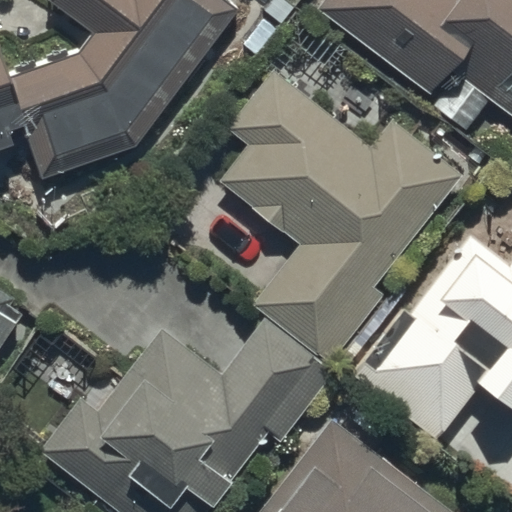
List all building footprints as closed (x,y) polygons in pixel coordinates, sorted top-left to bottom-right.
[(0,138),(23,131),(40,182),(136,149),(238,11),(223,0),(47,0),(47,1),(91,34),(78,52),(9,77),(0,52),(0,138)] [(511,0),(323,0),(316,10),(430,96),(449,71),(511,117),(511,0)] [(299,245),(251,305),(328,366),(384,296),(374,288),(462,177),(391,120),(369,147),(272,70),(225,129),(247,146),(218,181),(299,245)] [(511,264),(509,269),(470,239),(410,315),(403,309),(350,376),(435,442),(478,387),(511,413),(511,264)] [(0,339),(20,308),(0,294),(0,339)] [(75,401),(36,451),(114,511),(204,511),(265,433),(276,441),(329,373),(260,320),(218,375),(157,328),(91,413),(75,401)] [(445,511),(327,420),(255,511),(445,511)]
